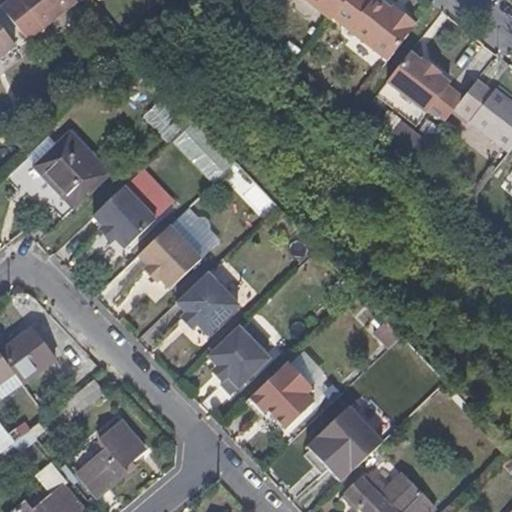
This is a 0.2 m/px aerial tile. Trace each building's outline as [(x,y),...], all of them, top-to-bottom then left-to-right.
[(86,4),(83,0),(23,0),(50,33),(86,4)] [(348,0),(307,0),(333,20),(335,17),(348,0)] [(420,23),(404,11),(402,13),(385,0),(348,0),(335,17),(389,61),(420,23)] [(0,61),(16,49),(0,28),(0,61)] [(465,98),(449,85),(452,81),(439,73),(441,70),(427,59),(424,60),(413,51),(389,81),(429,111),(430,109),(447,121),(465,98)] [(511,153),(511,151),(511,109),(507,106),(510,101),(495,90),(471,122),(511,153)] [(164,100),(147,116),(170,141),(187,125),(164,100)] [(195,123),(172,144),(210,185),(233,164),(195,123)] [(120,180),(80,136),(43,172),(83,216),(120,180)] [(134,258),(165,228),(134,194),(102,224),(112,233),(124,246),(134,258)] [(124,246),(112,233),(109,237),(120,250),(124,246)] [(209,266),(177,233),(146,262),(156,273),(153,277),(164,289),(168,286),(178,296),(209,266)] [(245,311),(214,278),(212,280),(243,313),(245,311)] [(214,341),(243,313),(212,280),(183,307),(193,318),(188,324),(198,335),(203,329),(214,341)] [(27,382),(57,360),(34,330),(4,352),(27,382)] [(236,400),(274,363),(243,330),(212,360),(233,382),(225,388),(236,400)] [(288,431),(316,404),(305,392),(311,386),(291,364),(253,401),(265,414),(268,410),(288,431)] [(71,421),(105,392),(95,380),(60,408),(71,421)] [(28,432),(8,407),(0,412),(0,420),(15,443),(28,432)] [(342,482),(382,443),(357,417),(349,423),(345,419),(339,426),(334,421),(307,446),(342,482)] [(15,443),(0,420),(0,449),(2,453),(15,443)] [(125,468),(147,451),(123,422),(112,431),(101,441),(108,450),(79,473),(100,497),(129,474),(125,468)] [(36,437),(44,431),(39,424),(31,431),(36,437)] [(101,441),(112,431),(110,427),(98,437),(101,441)] [(433,511),(437,508),(404,474),(388,490),(372,473),(364,480),(362,478),(347,492),(365,511),(433,511)] [(83,511),(85,511),(65,486),(35,510),(27,501),(13,511),(83,511)]
